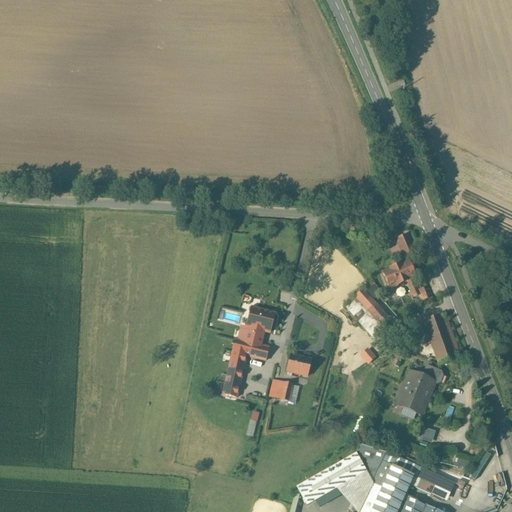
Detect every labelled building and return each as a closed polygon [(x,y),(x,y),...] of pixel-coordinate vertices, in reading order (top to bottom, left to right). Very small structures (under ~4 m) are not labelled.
[(459,84),(454,92),(477,103),(479,98),(487,101),(488,98),(459,84)] [(407,235),(396,240),(404,261),(416,256),(407,235)] [(408,262),(382,273),(389,290),(415,279),(408,262)] [(362,290),(351,300),(370,322),(382,312),(362,290)] [(370,322),(351,300),(344,307),(363,328),(370,322)] [(251,308),(246,328),(241,327),(237,340),(262,347),(265,334),(270,335),(275,314),(251,308)] [(382,312),(370,322),(384,338),(387,335),(395,327),(382,312)] [(441,316),(423,322),(438,366),(456,359),(441,316)] [(384,338),(370,322),(363,328),(377,344),(384,338)] [(395,327),(387,335),(391,340),(400,333),(395,327)] [(236,340),(222,395),(236,398),(246,358),(265,363),(269,348),(262,347),(237,340),(236,340)] [(311,361),(290,356),(286,372),(288,373),(287,376),(291,377),(291,374),(307,378),(311,361)] [(422,378),(410,373),(401,394),(399,393),(396,402),(404,405),(402,409),(420,416),(429,394),(431,395),(435,384),(439,383),(442,377),(440,373),(426,367),(422,378)] [(283,384),(273,381),(269,398),(279,401),(279,400),(283,384)] [(279,400),(279,401),(288,403),(292,386),(283,384),(279,400)] [(434,443),(439,431),(427,427),(423,439),(434,443)] [(355,455),(296,489),(299,495),(306,507),(365,473),(371,484),(381,462),(382,463),(386,456),(385,455),(385,454),(358,446),(355,455)] [(479,479),(493,455),(489,452),(475,477),(479,479)] [(454,485),(402,460),(393,459),(386,456),(382,463),(391,467),(413,477),(409,486),(430,496),(434,487),(449,494),(454,485)] [(382,463),(381,462),(371,484),(358,511),(370,511),(391,467),(382,463)] [(391,467),(370,511),(423,511),(426,507),(404,497),(409,486),(413,477),(391,467)] [(296,489),(289,511),(294,511),(299,495),(296,489)]
